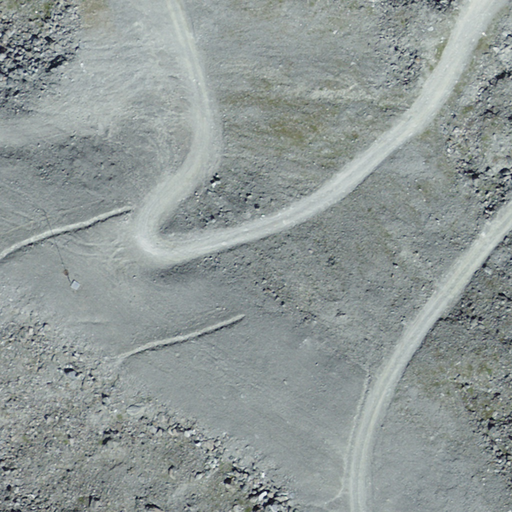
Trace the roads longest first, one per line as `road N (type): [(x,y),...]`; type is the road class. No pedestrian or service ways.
road 1 (track): [(162,255),(240,236),(339,190),(405,129),(485,0)]
road 2 (track): [(511,226),(446,291),(399,362),(364,441),(360,511)]
road 3 (track): [(165,0),(206,111),(195,167),(143,231),(162,255)]
